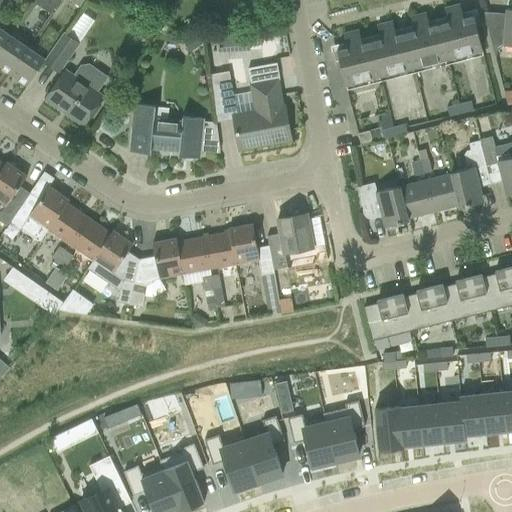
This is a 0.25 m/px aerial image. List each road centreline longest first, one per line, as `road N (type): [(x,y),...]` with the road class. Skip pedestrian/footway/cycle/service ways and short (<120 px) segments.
road 1 (residential): [(327,175),(146,207),(111,194),(0,117)]
road 2 (residential): [(511,221),(354,258),(340,248),(327,175)]
road 3 (residential): [(327,175),(292,0)]
road 4 (residential): [(372,511),(501,483)]
